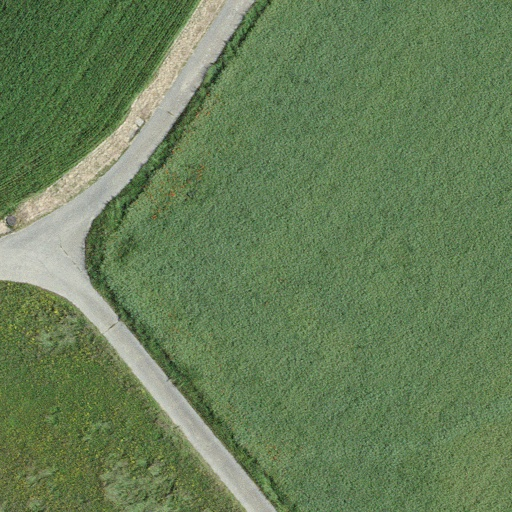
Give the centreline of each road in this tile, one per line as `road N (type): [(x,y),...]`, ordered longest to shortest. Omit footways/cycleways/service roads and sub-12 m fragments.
road 1 (track): [(0,263),(44,239),(145,157),(249,0)]
road 2 (track): [(44,239),(265,511)]
